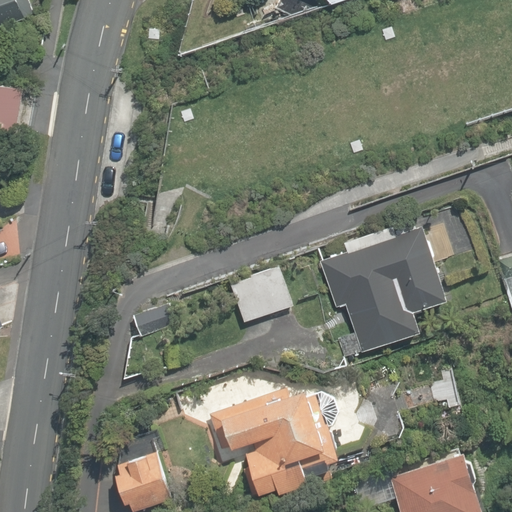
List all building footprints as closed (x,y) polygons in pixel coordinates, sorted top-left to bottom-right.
[(0,0),(0,21),(33,10),(29,0),(0,0)] [(278,0),(275,6),(292,15),(336,0),(278,0)] [(24,85),(0,81),(0,131),(16,134),(24,85)] [(447,297),(422,223),(373,241),(370,232),(344,240),(347,249),(344,250),(343,249),(330,253),(330,255),(320,258),(336,305),(346,302),(362,350),(420,329),(413,308),(447,297)] [(511,253),(498,259),(511,303),(511,253)] [(244,320),(294,303),(279,262),(229,279),(244,320)] [(142,335),(177,324),(170,302),(135,313),(142,335)] [(287,386),(210,412),(222,448),(242,441),(249,465),(244,467),(253,492),(258,490),(258,491),(277,485),(279,492),(308,482),(305,473),(328,465),(327,459),(338,456),(328,424),(331,423),(339,408),(334,396),(322,389),(306,394),(303,387),(289,392),(287,386)] [(463,448),(391,474),(401,511),(483,511),(473,479),(476,475),(472,459),(465,455),(463,448)] [(172,497),(156,449),(117,461),(119,470),(115,471),(125,501),(129,500),(133,509),(172,497)]
